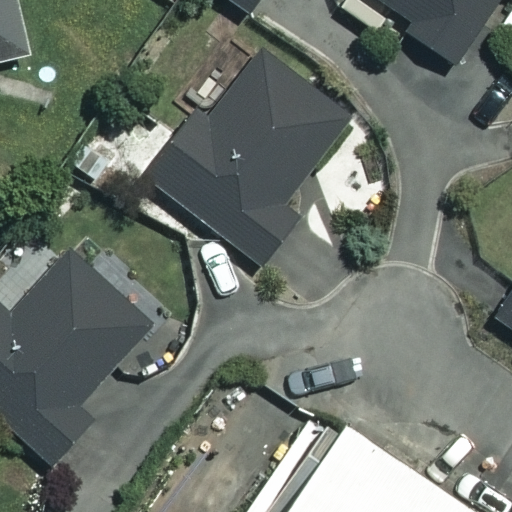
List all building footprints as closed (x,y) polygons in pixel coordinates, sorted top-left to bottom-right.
[(0,0),(0,57),(22,52),(9,0),(0,0)] [(489,0),(384,0),(410,16),(404,25),(454,57),(489,0)] [(348,111),(263,47),(206,122),(191,110),(143,174),(255,259),(295,206),(283,197),(348,111)] [(0,304),(0,434),(40,470),(84,420),(70,408),(148,320),(67,248),(9,313),(0,304)] [(511,277),(490,305),(511,322),(511,277)] [(484,511),(355,424),(294,511),(484,511)] [(0,511),(14,511),(0,499),(0,511)]
